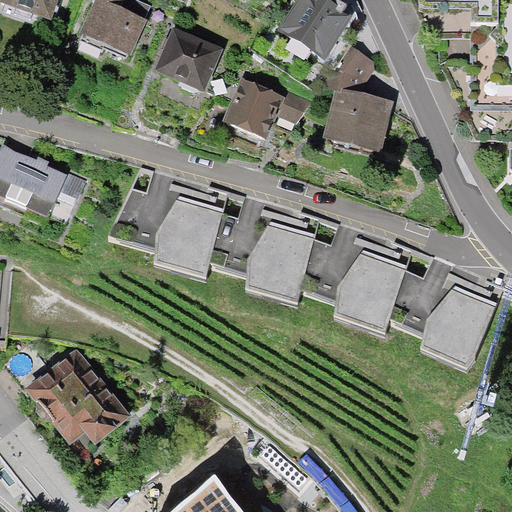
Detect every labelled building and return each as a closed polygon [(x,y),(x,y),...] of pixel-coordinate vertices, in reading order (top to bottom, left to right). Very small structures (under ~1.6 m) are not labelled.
[(0,0),(0,1),(53,20),(59,0),(0,0)] [(103,0),(86,35),(132,58),(152,16),(144,12),(147,6),(135,0),(103,0)] [(318,0),(298,0),(280,34),(327,59),(349,17),(318,0)] [(511,0),(413,0),(415,31),(469,31),(473,145),(508,145),(507,175),(511,178),(511,0)] [(209,93),(227,50),(177,29),(158,71),(209,93)] [(331,138),(382,154),(397,106),(356,91),(372,55),(350,46),(331,77),(331,98),(342,102),(331,138)] [(290,89),(288,94),(248,79),(233,121),(271,135),(277,121),(294,127),(306,94),(290,89)] [(78,204),(87,180),(3,147),(0,154),(0,201),(51,222),(61,198),(78,204)] [(224,197),(140,171),(108,245),(152,257),(152,272),(200,285),(204,270),(224,197)] [(316,224),(224,197),(204,270),(244,281),(243,296),(291,309),(295,295),(316,224)] [(407,255),(316,224),(295,295),(333,306),(333,321),(380,339),(384,327),(407,255)] [(496,290),(407,255),(384,327),(422,343),(420,356),(464,375),(496,290)] [(2,368),(68,448),(82,437),(94,451),(130,422),(79,361),(51,385),(22,351),(2,368)] [(271,445),(262,456),(299,490),(308,479),(271,445)] [(242,511),(231,496),(216,477),(173,511),(242,511)]
